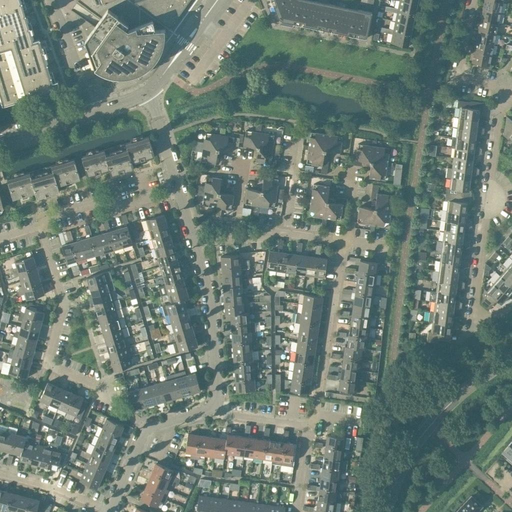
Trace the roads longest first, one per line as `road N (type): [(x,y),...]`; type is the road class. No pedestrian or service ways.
road 1 (residential): [(511,307),(472,328),(507,88)]
road 2 (residential): [(144,427),(100,385),(50,364),(63,297),(39,225)]
road 3 (tertiary): [(385,511),(426,428),(511,357)]
road 4 (residential): [(312,414),(346,241)]
road 5 (residential): [(212,407),(210,297),(196,244)]
